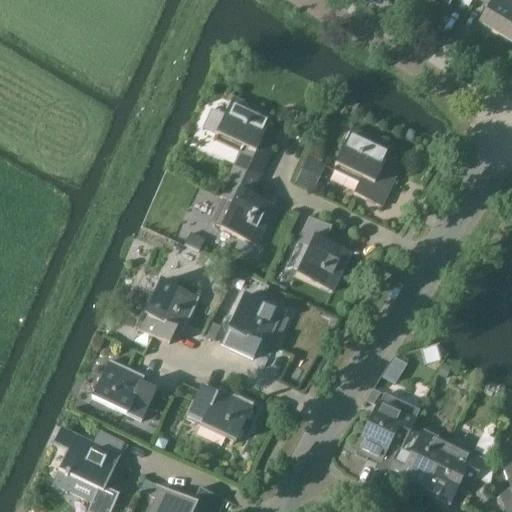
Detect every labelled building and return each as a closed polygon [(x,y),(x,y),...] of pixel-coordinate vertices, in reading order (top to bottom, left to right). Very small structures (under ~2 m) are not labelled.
[(489,9),(479,26),(511,46),(511,44),(511,0),(480,0),(479,2),(489,9)] [(240,155),(234,168),(260,180),(273,151),(260,145),(272,119),(232,101),(224,118),(211,112),(202,132),(218,138),(215,143),(240,155)] [(353,196),(381,209),(394,182),(379,175),(391,150),(351,131),(334,168),(337,169),(334,174),(358,185),(353,196)] [(307,160),(295,185),(310,192),(322,167),(307,160)] [(260,180),(234,168),(220,200),(227,203),(216,227),(221,230),(220,232),(257,249),(275,209),(251,198),(260,180)] [(325,243),(331,230),(309,220),(297,245),(308,250),(296,278),(332,295),(350,255),(325,243)] [(190,236),(185,248),(199,254),(204,242),(190,236)] [(138,332),(145,335),(141,344),(154,350),(158,342),(169,347),(176,331),(173,329),(176,322),(186,327),(199,301),(161,283),(138,332)] [(221,347),(253,362),(260,346),(256,344),(260,337),(270,342),(282,316),(244,298),(221,347)] [(206,338),(213,341),(217,333),(209,330),(206,338)] [(136,375),(135,375),(110,363),(92,401),(141,424),(156,393),(140,385),(138,389),(131,386),(136,375)] [(443,366),(438,376),(445,380),(450,370),(443,366)] [(186,421),(235,444),(253,406),(227,394),(222,404),(215,401),(217,397),(201,390),(186,421)] [(380,404),(378,404),(355,453),(356,454),(355,457),(365,463),(367,459),(380,465),(392,440),(403,445),(418,414),(384,397),(380,404)] [(59,474),(53,487),(70,494),(82,500),(92,505),(88,511),(111,511),(119,497),(105,491),(120,459),(126,447),(99,434),(93,446),(75,438),(61,431),(54,446),(68,453),(58,474),(59,474)] [(410,488),(423,495),(447,445),(422,433),(410,458),(399,453),(387,477),(399,483),(402,477),(413,482),(410,488)] [(158,439),(153,448),(163,453),(165,447),(164,442),(158,439)] [(447,445),(423,495),(448,507),(460,482),(471,487),(483,463),(471,457),(468,463),(457,458),(460,452),(447,445)] [(511,511),(511,461),(501,466),(510,492),(498,496),(504,511),(511,511)] [(145,481),(140,492),(151,497),(150,498),(156,501),(150,511),(221,511),(226,503),(200,490),(193,504),(161,489),(145,481)]
